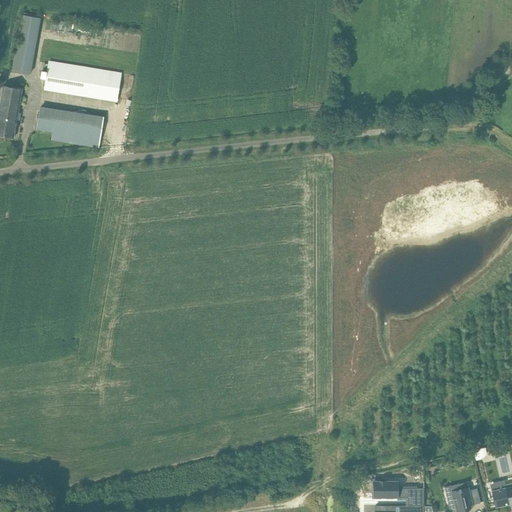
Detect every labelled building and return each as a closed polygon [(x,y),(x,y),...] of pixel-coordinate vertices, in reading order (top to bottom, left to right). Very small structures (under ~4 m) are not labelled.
[(32,73),(39,17),(21,14),(13,71),(32,73)] [(43,91),(118,100),(122,70),(48,61),(47,71),(41,70),(40,79),(45,79),(43,91)] [(22,89),(3,85),(0,104),(0,135),(13,138),(17,120),(19,120),(20,113),(18,112),(22,89)] [(104,117),(40,106),(37,129),(53,132),(52,140),(93,147),(98,148),(104,117)] [(485,449),(474,452),(476,461),(482,460),(487,455),(485,449)] [(374,491),(374,497),(381,497),(386,497),(394,497),(397,497),(397,498),(408,498),(408,505),(406,505),(421,505),(424,505),(424,488),(417,488),(398,488),(398,481),(386,481),(374,481),(374,486),(374,491)] [(459,490),(451,492),(455,508),(451,509),(452,509),(452,511),(465,511),(465,509),(464,507),(466,506),(473,505),(480,503),(477,489),(469,491),(468,487),(467,482),(458,484),(459,490)] [(511,485),(493,490),(497,508),(511,503),(511,485)]
